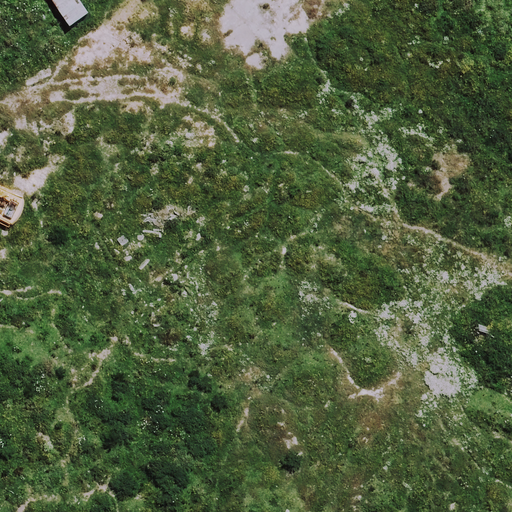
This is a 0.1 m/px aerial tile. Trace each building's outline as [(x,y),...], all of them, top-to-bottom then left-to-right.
[(95,0),(42,0),(68,37),(104,12),(95,0)] [(378,0),(218,0),(198,16),(259,94),(378,0)] [(482,169),(443,134),(400,182),(440,217),(482,169)] [(440,303),(421,323),(466,366),(485,346),(440,303)] [(484,438),(461,417),(433,447),(456,469),(484,438)]
